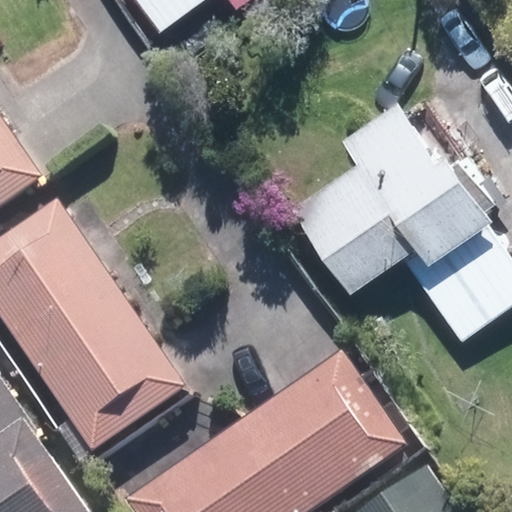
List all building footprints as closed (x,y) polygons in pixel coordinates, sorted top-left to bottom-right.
[(149,0),(169,28),(207,0),(149,0)] [(511,203),(471,144),(458,154),(415,92),(359,130),(376,155),(307,202),(365,286),(412,254),(469,337),(511,307),(511,232),(503,219),(511,213),(511,203)] [(0,214),(56,176),(0,94),(0,214)] [(199,388),(72,201),(0,248),(0,297),(105,452),(199,388)] [(355,352),(139,501),(146,511),(321,511),(419,444),(355,352)] [(0,359),(0,511),(115,511),(52,420),(45,425),(0,359)] [(375,511),(469,511),(438,468),(375,511)]
